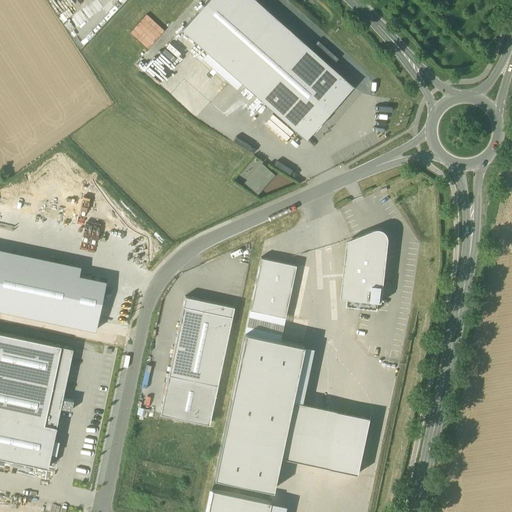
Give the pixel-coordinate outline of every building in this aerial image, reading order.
[(207,53),(241,83),(293,129),(341,75),(255,0),(208,0),(181,30),(207,53)] [(147,48),(164,29),(146,13),(129,31),(147,48)] [(241,83),(207,53),(202,58),(236,89),(241,83)] [(341,75),(293,129),(305,139),(314,129),(314,130),(321,122),(353,86),(341,75)] [(380,117),(399,118),(399,105),(381,104),(380,117)] [(245,183),(249,186),(266,168),(261,164),(245,183)] [(266,168),(249,186),(257,194),(274,175),(266,168)] [(341,297),(347,298),(348,291),(344,291),(350,242),(372,233),(386,234),(378,302),(382,302),(389,240),(389,237),(388,233),(384,230),(380,228),(375,229),(347,240),(341,297)] [(347,298),(378,302),(386,234),(372,233),(350,242),(344,291),(348,291),(347,298)] [(296,265),(260,257),(249,309),(284,317),(296,265)] [(0,310),(95,331),(105,282),(0,259),(0,310)] [(234,307),(185,296),(168,374),(217,385),(234,307)] [(378,302),(347,298),(346,307),(377,310),(378,302)] [(284,317),(249,309),(244,333),(279,340),(284,317)] [(53,440),(56,427),(43,424),(60,346),(0,332),(0,457),(47,468),(50,454),(53,440)] [(279,340),(244,333),(213,477),(272,490),(279,457),(291,400),(303,345),(279,340)] [(303,345),(291,400),(301,403),(313,347),(303,345)] [(73,348),(60,346),(43,424),(56,427),(60,408),(62,398),(73,348)] [(168,374),(159,414),(209,424),(217,385),(168,374)] [(62,398),(60,408),(71,411),(73,400),(62,398)] [(371,417),(301,403),(291,400),(279,457),(359,474),(371,417)] [(83,459),(94,460),(95,427),(84,427),(83,459)] [(59,442),(53,440),(50,454),(56,455),(59,442)] [(203,511),(206,511),(211,489),(209,489),(203,511)] [(270,502),(211,489),(206,511),(267,511),(270,502)] [(270,502),(267,511),(283,511),(285,506),(270,502)]
